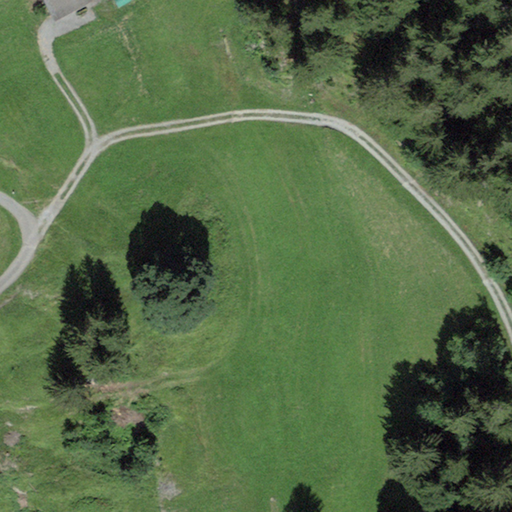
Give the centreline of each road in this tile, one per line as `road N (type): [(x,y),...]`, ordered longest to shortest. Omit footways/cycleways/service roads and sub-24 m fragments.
road 1 (track): [(26,248),(84,157),(110,137),(242,113),(324,119),(362,139),(434,208),(477,258),(511,328)]
road 2 (track): [(90,8),(44,37),(53,70),(88,126),(84,157)]
